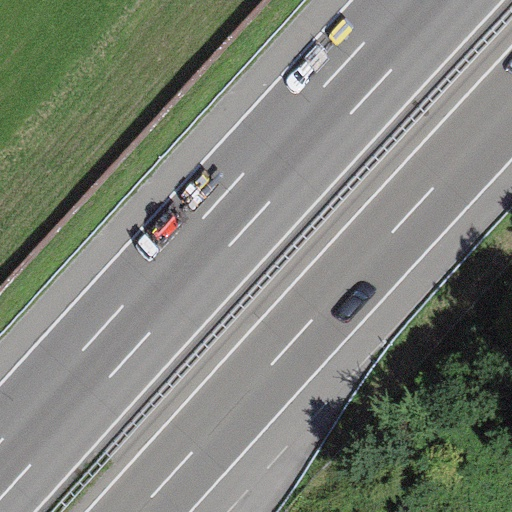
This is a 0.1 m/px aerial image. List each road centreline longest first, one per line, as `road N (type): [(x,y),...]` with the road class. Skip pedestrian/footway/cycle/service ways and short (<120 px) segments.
road 1 (motorway): [(431,0),(0,472)]
road 2 (motorway): [(143,511),(511,108)]
